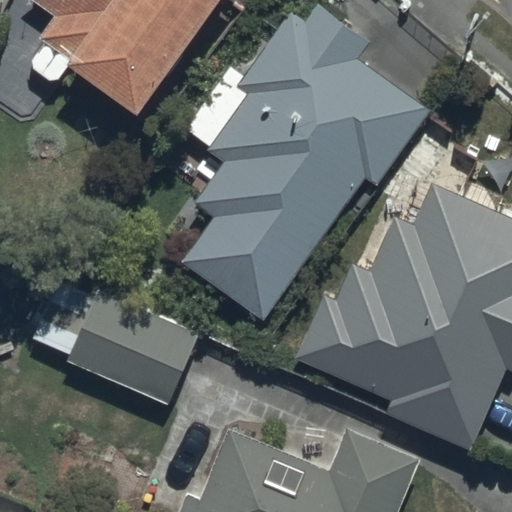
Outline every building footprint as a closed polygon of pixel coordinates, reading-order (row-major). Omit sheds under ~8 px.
[(31,0),(55,19),(39,39),(137,114),(220,0),(31,0)] [(368,35),(318,0),(315,0),(303,17),(291,8),(238,83),(245,88),(205,143),(223,156),(193,197),(211,210),(179,255),(265,316),(364,177),(376,186),(432,107),(355,53),(368,35)] [(511,216),(431,183),(414,224),(393,215),(371,269),(351,261),(335,297),(322,292),(294,359),(384,397),(378,412),(473,451),(507,369),(511,371),(511,216)] [(94,296),(58,279),(54,287),(19,271),(0,312),(0,314),(31,329),(28,335),(70,354),(67,360),(167,406),(200,333),(98,287),(94,296)] [(329,471),(228,427),(198,494),(188,490),(178,511),(401,511),(422,465),(346,432),(329,471)]
